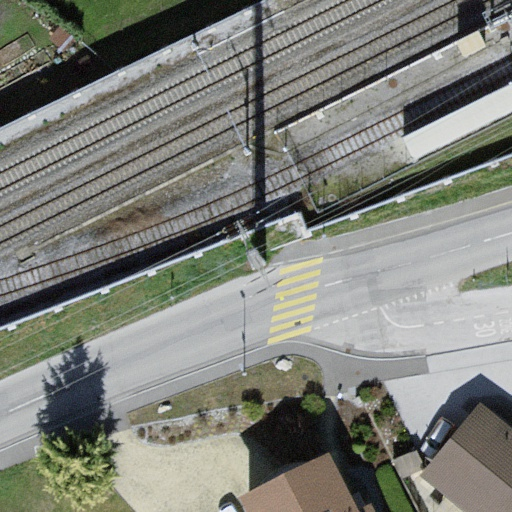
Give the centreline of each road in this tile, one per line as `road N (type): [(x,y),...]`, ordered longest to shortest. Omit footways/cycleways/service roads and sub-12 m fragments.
road 1 (residential): [(363,273),(145,345),(0,419)]
road 2 (residential): [(363,273),(386,314),(403,324),(511,314)]
road 3 (residential): [(511,226),(363,273)]
